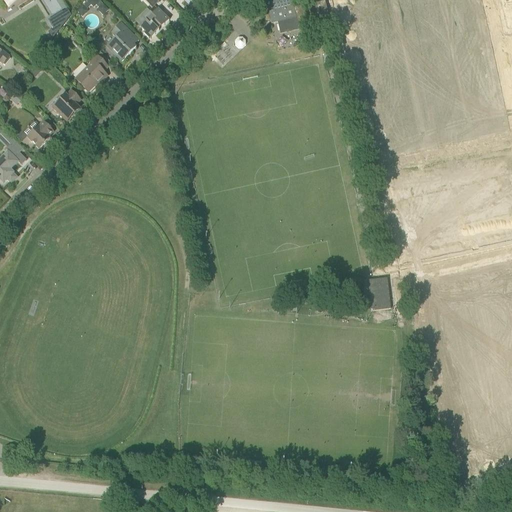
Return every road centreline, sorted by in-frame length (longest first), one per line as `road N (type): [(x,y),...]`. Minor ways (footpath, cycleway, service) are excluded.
road 1 (residential): [(0,223),(225,0)]
road 2 (unclassified): [(312,511),(0,481)]
